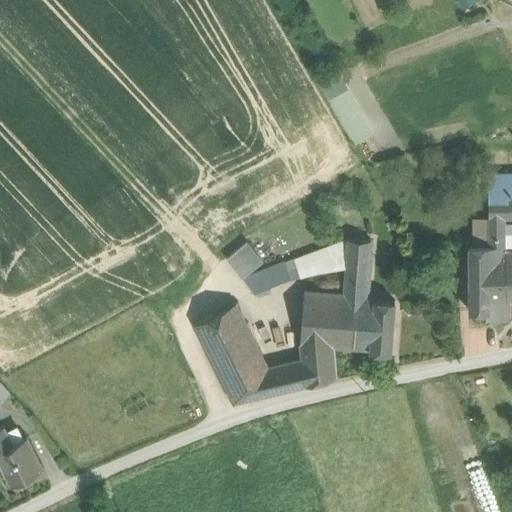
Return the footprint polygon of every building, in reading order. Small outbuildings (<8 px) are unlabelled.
[(372,132),(346,89),(331,99),(357,139),(372,132)] [(489,221),(490,245),(490,252),(501,252),(502,247),(505,247),(505,218),(511,217),(511,173),(489,174),(489,221)] [(490,245),(489,221),(473,220),(473,245),(490,245)] [(347,266),(349,238),(243,278),(254,292),(286,279),(289,277),(291,279),(347,266)] [(356,294),(368,294),(371,239),(349,238),(347,266),(345,293),(356,294)] [(227,257),(243,278),(263,261),(247,241),(227,257)] [(473,245),(470,245),(470,310),(490,311),(490,303),(490,252),(490,245),(473,245)] [(511,251),(501,252),(490,252),(490,303),(511,303),(511,251)] [(352,347),(356,294),(345,293),(304,290),(301,343),(334,346),(352,347)] [(371,348),(376,299),(377,295),(368,294),(356,294),(352,347),(371,348)] [(396,300),(376,299),(371,348),(370,351),(391,352),(396,300)] [(195,324),(234,403),(281,391),(268,366),(236,303),(195,324)] [(511,321),(511,303),(490,303),(490,311),(490,321),(511,321)] [(334,346),(301,343),(302,358),(268,366),(281,391),(337,378),(334,346)] [(0,401),(10,392),(0,380),(0,401)] [(0,458),(13,482),(41,467),(26,436),(13,442),(4,425),(0,426),(0,458)]
